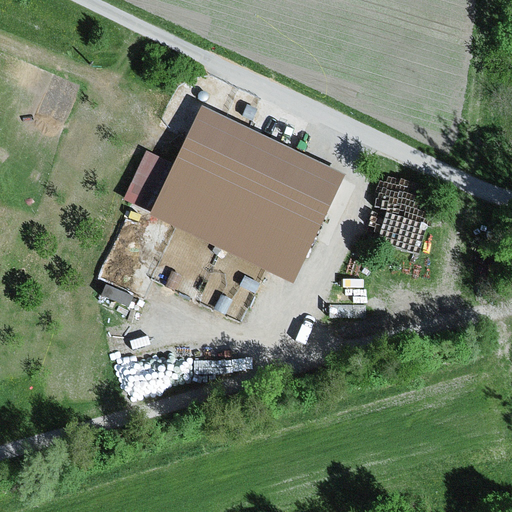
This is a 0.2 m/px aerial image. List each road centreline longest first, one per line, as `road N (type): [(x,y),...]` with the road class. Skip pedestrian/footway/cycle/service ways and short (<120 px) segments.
road 1 (track): [(0,457),(511,306)]
road 2 (track): [(511,202),(86,0)]
